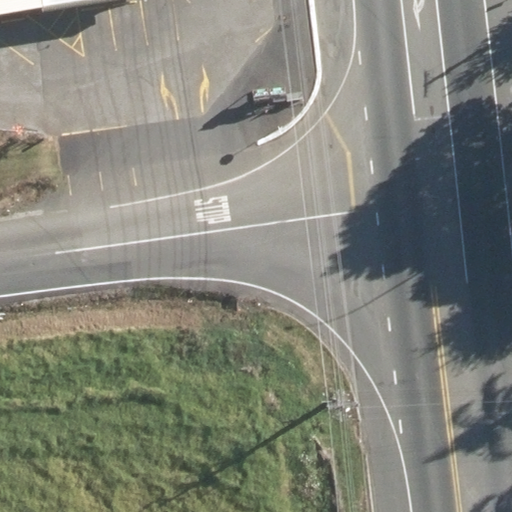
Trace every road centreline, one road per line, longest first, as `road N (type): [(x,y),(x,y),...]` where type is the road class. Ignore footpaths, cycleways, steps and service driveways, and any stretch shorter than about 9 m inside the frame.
road 1 (residential): [(0,253),(420,209)]
road 2 (secondary): [(461,511),(420,209)]
road 3 (secondary): [(420,209),(398,0)]
